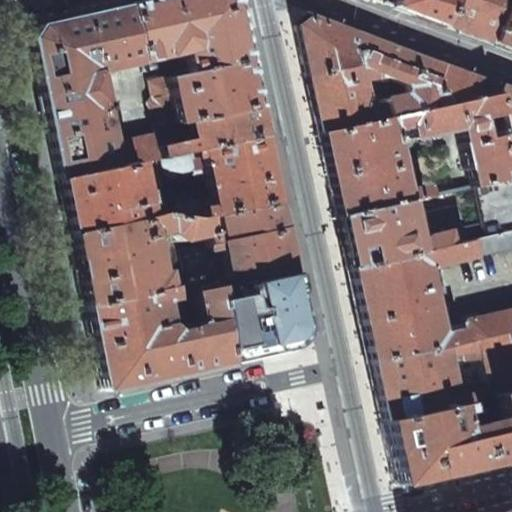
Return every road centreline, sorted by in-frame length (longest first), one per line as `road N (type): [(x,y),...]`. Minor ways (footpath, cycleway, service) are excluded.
road 1 (residential): [(247,0),(328,370)]
road 2 (residential): [(328,370),(52,429)]
road 3 (residential): [(52,429),(0,181)]
road 4 (residential): [(511,69),(311,0)]
road 5 (residential): [(328,370),(358,511)]
